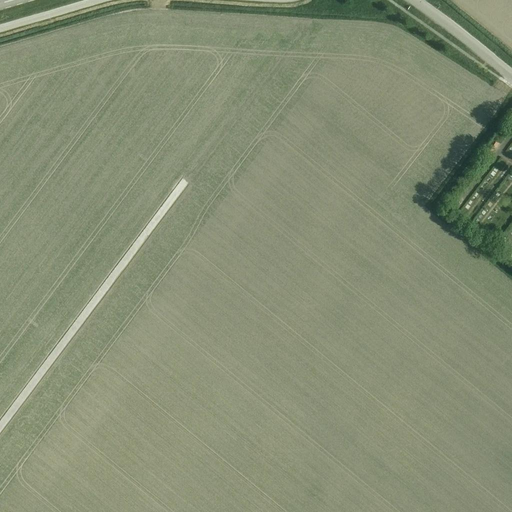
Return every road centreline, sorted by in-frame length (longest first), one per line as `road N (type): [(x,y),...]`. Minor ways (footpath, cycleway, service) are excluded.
road 1 (unclassified): [(0,426),(178,188)]
road 2 (unclassified): [(511,78),(409,0)]
